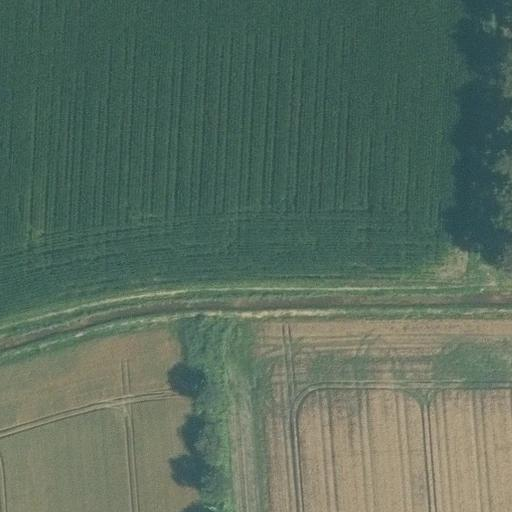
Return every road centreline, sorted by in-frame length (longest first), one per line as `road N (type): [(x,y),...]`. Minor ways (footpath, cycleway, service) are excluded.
road 1 (track): [(503,284),(156,291),(0,326)]
road 2 (track): [(503,284),(511,118)]
